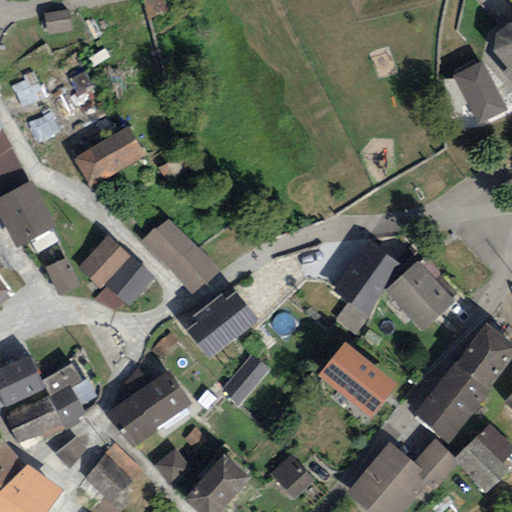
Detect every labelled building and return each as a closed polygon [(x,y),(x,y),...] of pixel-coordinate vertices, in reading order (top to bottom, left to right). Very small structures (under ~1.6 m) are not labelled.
[(511,16),(510,16),(496,27),(494,46),(505,59),(501,67),(511,79),(511,16)] [(483,61),(453,76),(478,125),(508,110),(483,61)] [(28,111),(49,100),(39,79),(17,90),(28,111)] [(0,190),(27,177),(0,122),(0,190)] [(145,152),(128,122),(73,153),(91,183),(145,152)] [(56,224),(31,175),(27,177),(0,190),(0,215),(15,244),(56,224)] [(217,267),(167,214),(141,239),(190,292),(217,267)] [(151,272),(105,234),(78,267),(100,285),(105,279),(129,299),(151,272)] [(398,258),(363,236),(332,286),(367,308),(398,258)] [(65,254),(43,265),(59,295),(80,284),(65,254)] [(0,270),(7,265),(0,257),(0,302),(12,293),(0,278),(0,270)] [(455,300),(418,257),(385,286),(422,328),(455,300)] [(260,315),(237,285),(227,293),(223,288),(193,311),(197,316),(188,323),(210,353),(260,315)] [(352,307),(341,321),(358,333),(368,320),(352,307)] [(453,357),(488,382),(511,348),(511,336),(483,316),(453,357)] [(397,379),(342,336),(315,370),(370,413),(397,379)] [(28,352),(0,365),(0,395),(3,403),(43,384),(28,352)] [(273,367),(253,354),(224,389),(239,404),(273,367)] [(435,382),(471,412),(492,384),(488,382),(453,357),(435,382)] [(71,361),(43,378),(63,422),(85,410),(71,382),(80,377),(71,361)] [(131,392),(156,423),(192,395),(167,364),(131,392)] [(471,412),(435,382),(412,409),(449,439),(471,412)] [(511,406),(511,387),(503,397),(511,406)] [(156,423),(131,392),(107,413),(132,443),(156,423)] [(45,395),(3,413),(17,443),(59,425),(45,395)] [(511,449),(511,443),(489,422),(454,454),(485,489),(511,464),(504,456),(511,449)] [(85,450),(74,435),(54,452),(67,466),(85,450)] [(431,475),(426,481),(433,486),(457,458),(435,436),(412,458),(431,475)] [(24,460),(0,437),(0,511),(38,511),(63,486),(24,460)] [(431,475),(412,458),(389,438),(345,489),(372,511),(398,511),(426,481),(431,475)] [(140,469),(112,443),(82,476),(110,502),(140,469)] [(191,467),(174,446),(153,462),(169,483),(191,467)] [(213,511),(249,472),(222,449),(182,494),(203,511),(213,511)] [(315,479),(290,452),(269,472),(294,499),(315,479)]
